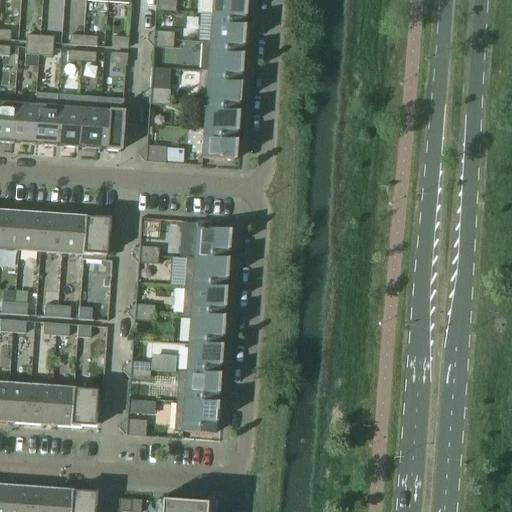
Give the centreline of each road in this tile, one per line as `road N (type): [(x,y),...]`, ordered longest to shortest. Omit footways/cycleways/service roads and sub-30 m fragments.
road 1 (secondary): [(447,0),(409,511)]
road 2 (secondary): [(443,511),(480,0)]
road 3 (residential): [(235,481),(254,190)]
road 4 (residential): [(254,190),(0,171)]
road 5 (residential): [(0,466),(235,481)]
road 6 (residential): [(254,190),(274,0)]
